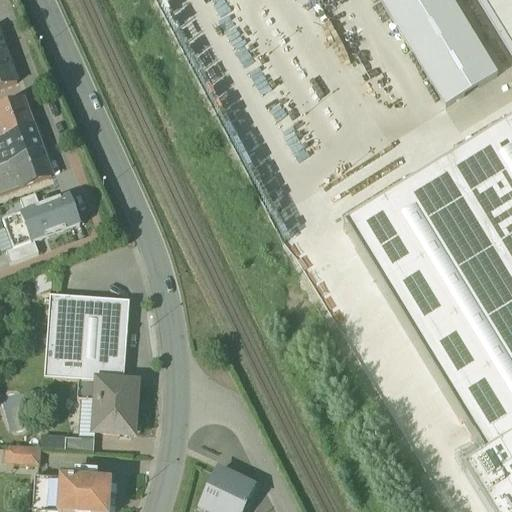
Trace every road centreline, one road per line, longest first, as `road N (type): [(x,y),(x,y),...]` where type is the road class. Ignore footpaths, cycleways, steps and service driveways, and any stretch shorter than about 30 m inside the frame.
road 1 (secondary): [(40,0),(147,235),(175,326),(179,411),(151,511)]
road 2 (residential): [(0,13),(79,167)]
